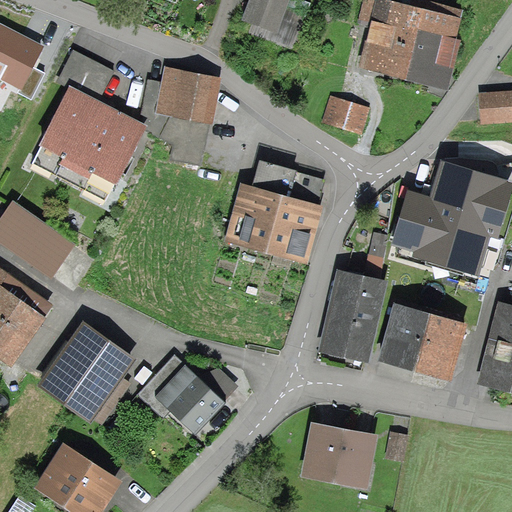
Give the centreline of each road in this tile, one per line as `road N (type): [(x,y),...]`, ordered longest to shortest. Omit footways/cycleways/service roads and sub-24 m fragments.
road 1 (residential): [(365,182),(190,49),(60,0)]
road 2 (residential): [(65,286),(158,331),(297,373)]
road 3 (residential): [(297,373),(511,418)]
road 4 (residential): [(365,182),(433,138),(511,27)]
road 5 (residential): [(297,373),(333,233),(365,182)]
road 6 (residential): [(163,511),(297,373)]
